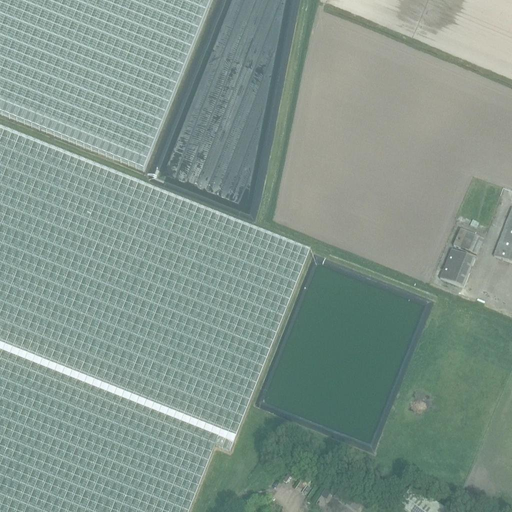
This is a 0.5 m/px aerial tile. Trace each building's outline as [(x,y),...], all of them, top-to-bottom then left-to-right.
[(0,0),(0,114),(145,172),(212,0),(0,0)] [(0,511),(190,511),(216,447),(231,453),(311,252),(0,128),(0,511)] [(493,258),(511,264),(511,209),(493,258)] [(462,243),(487,251),(491,239),(485,237),(487,230),(468,224),(462,243)] [(439,280),(464,290),(476,261),(451,251),(439,280)] [(308,489),(312,480),(307,478),(303,486),(308,489)] [(399,506),(406,511),(447,511),(431,499),(428,502),(411,490),(399,506)]
